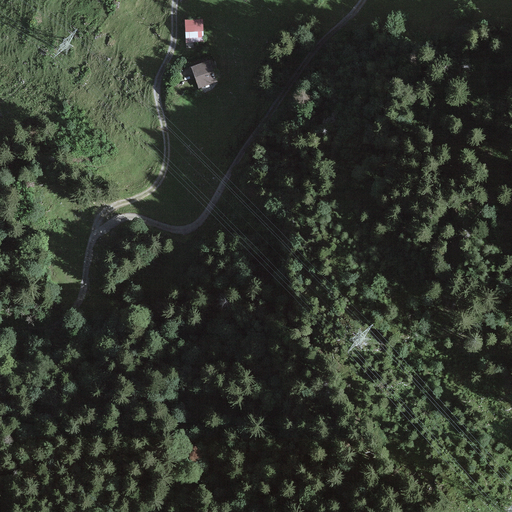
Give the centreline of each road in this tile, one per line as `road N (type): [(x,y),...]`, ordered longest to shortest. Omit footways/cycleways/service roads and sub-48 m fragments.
road 1 (track): [(370,0),(324,49),(237,205),(201,227),(124,216),(99,234),(87,298),(72,320),(0,332)]
road 2 (track): [(176,0),(172,45),(157,83),(170,170),(156,188),(112,208),(99,234)]
